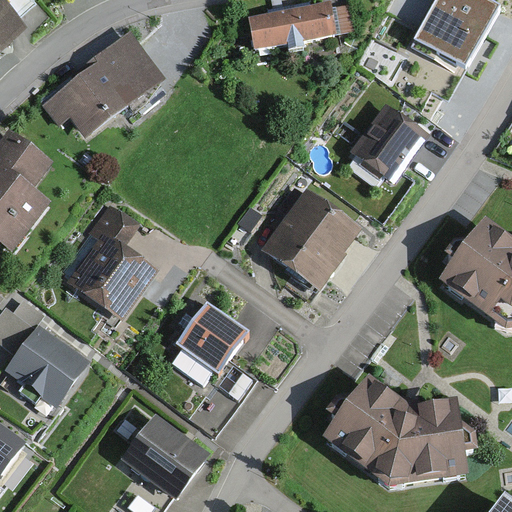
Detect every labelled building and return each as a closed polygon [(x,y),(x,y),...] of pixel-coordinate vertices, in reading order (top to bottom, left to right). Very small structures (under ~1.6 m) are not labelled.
[(13,0),(0,0),(0,34),(25,14),(13,0)] [(499,9),(482,0),(438,0),(415,41),(465,69),(499,9)] [(340,6),(252,22),(257,54),(346,39),(340,6)] [(145,96),(111,53),(44,106),(59,125),(70,116),(89,140),(145,96)] [(430,134),(385,104),(354,149),(398,180),(430,134)] [(55,167),(10,133),(0,145),(0,242),(16,255),(53,207),(35,193),(55,167)] [(362,231),(304,189),(263,245),(321,287),(362,231)] [(511,236),(484,220),(444,279),(509,325),(511,324),(511,236)] [(158,241),(128,221),(86,285),(147,326),(179,279),(147,258),(158,241)] [(251,334),(205,302),(174,347),(220,378),(251,334)] [(85,369),(25,324),(6,348),(17,356),(6,370),(55,408),(85,369)] [(463,403),(415,408),(368,380),(329,439),(393,485),(471,472),(463,403)] [(208,455),(154,418),(124,462),(178,499),(208,455)] [(0,424),(0,479),(26,444),(0,424)] [(511,511),(511,501),(504,496),(492,511),(511,511)]
